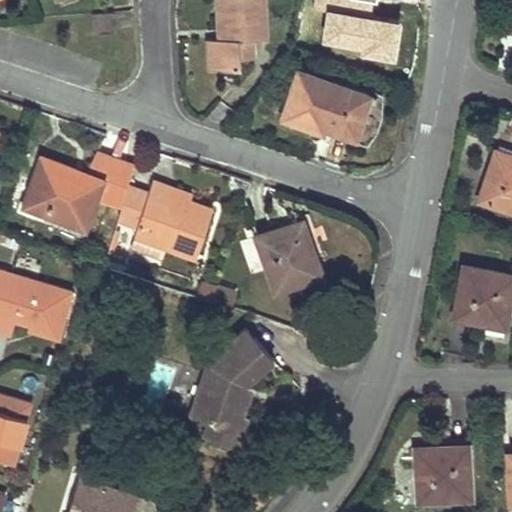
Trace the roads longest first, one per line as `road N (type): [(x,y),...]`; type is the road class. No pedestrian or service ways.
road 1 (residential): [(417,215),(0,76)]
road 2 (tertiary): [(385,371),(355,448),(308,511)]
road 3 (tertiary): [(417,215),(385,371)]
road 4 (tertiary): [(444,71),(417,215)]
road 5 (residential): [(385,371),(511,380)]
